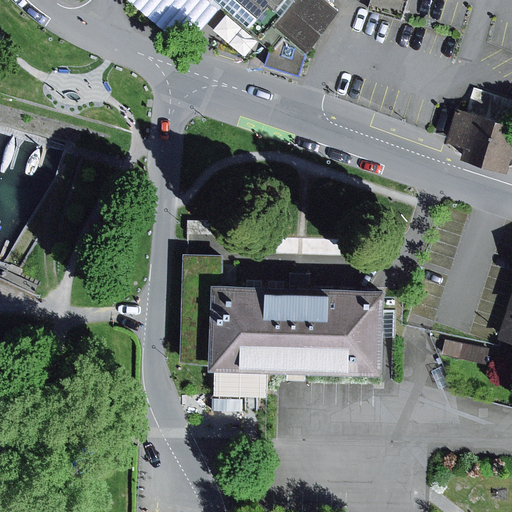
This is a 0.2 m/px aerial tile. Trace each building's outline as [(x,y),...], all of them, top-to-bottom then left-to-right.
[(133,0),(183,44),(218,7),(209,0),(133,0)] [(209,0),(218,7),(259,43),(271,30),(295,0),(209,0)] [(295,0),(271,30),(283,40),(269,51),(264,68),(299,78),(306,56),(338,15),(320,0),(295,0)] [(511,127),(455,111),(445,145),(464,150),(460,163),(505,177),(510,159),(511,159),(511,127)] [(382,381),(385,294),(223,290),(223,259),(183,256),(179,365),(207,368),(207,376),(382,381)] [(511,297),(498,341),(511,347),(511,297)] [(489,349),(445,341),(442,356),(486,365),(489,349)]
